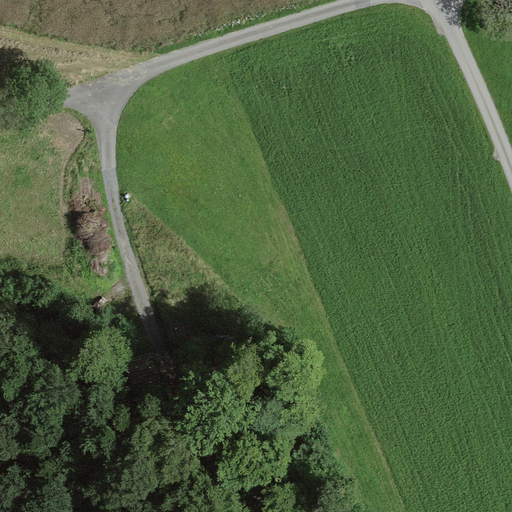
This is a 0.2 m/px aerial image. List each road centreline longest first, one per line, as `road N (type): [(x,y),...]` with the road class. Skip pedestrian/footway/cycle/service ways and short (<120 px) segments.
road 1 (track): [(255,511),(184,414),(158,356),(117,218),(104,83)]
road 2 (track): [(383,0),(104,83)]
road 3 (track): [(437,0),(511,173)]
